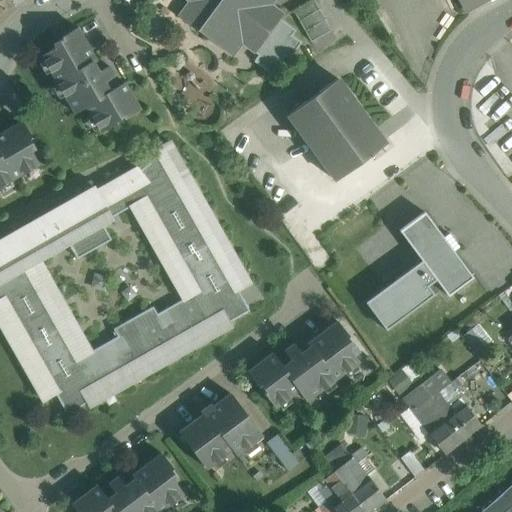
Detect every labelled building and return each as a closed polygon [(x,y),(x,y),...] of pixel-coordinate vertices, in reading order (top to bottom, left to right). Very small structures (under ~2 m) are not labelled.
[(186,0),(188,1),(178,15),(201,33),(204,29),(214,36),(216,34),(238,50),(242,44),(254,53),(265,37),(266,34),(265,31),(264,28),(260,26),(264,21),(272,27),(283,14),(271,5),(274,0),(186,0)] [(313,0),(311,0),(293,11),(311,41),(331,30),(313,0)] [(459,0),(465,11),(485,0),(459,0)] [(117,86),(112,78),(114,76),(108,66),(98,71),(93,63),(96,61),(77,28),(61,37),(62,39),(53,44),(56,48),(42,56),(56,81),(74,113),(86,106),(101,132),(116,123),(115,121),(123,117),(124,119),(140,110),(124,82),(117,86)] [(385,143),(337,78),(286,115),(334,180),(385,143)] [(22,121),(0,133),(0,185),(13,178),(38,163),(30,150),(34,147),(29,138),(31,137),(22,121)] [(55,394),(67,414),(86,403),(87,404),(86,405),(87,406),(232,324),(231,323),(230,323),(229,322),(249,311),(238,291),(248,285),(248,286),(250,285),(168,140),(166,141),(166,142),(144,155),(148,164),(139,171),(138,168),(97,192),(95,189),(96,189),(95,188),(0,241),(0,323),(44,402),(46,401),(46,400),(55,394)] [(443,238),(424,212),(399,230),(447,296),(472,277),(453,251),(459,247),(449,234),(443,238)] [(309,347),(301,353),(294,344),(276,357),(272,353),(247,372),(258,386),(260,385),(265,392),(264,393),(274,407),(297,390),(306,401),(335,379),(335,378),(358,361),(349,348),(352,345),(346,337),(348,336),(337,321),(306,344),(309,347)] [(440,370),(405,396),(404,400),(412,411),(431,397),(440,390),(449,383),(440,370)] [(449,383),(440,390),(444,395),(463,381),(459,376),(449,383)] [(481,426),(464,403),(455,410),(444,395),(440,390),(431,397),(463,440),(481,426)] [(230,393),(213,407),(211,404),(201,411),(203,414),(179,432),(190,447),(191,447),(195,453),(194,453),(206,468),(232,449),(236,455),(261,435),(246,415),(245,415),(241,409),(230,393)] [(463,440),(431,397),(412,411),(445,454),(463,440)] [(341,445),(326,457),(336,470),(344,464),(344,465),(352,458),(350,456),(341,445)] [(362,448),(350,456),(352,458),(353,457),(357,462),(367,455),(362,448)] [(423,469),(410,451),(401,458),(414,475),(423,469)] [(161,453),(131,476),(133,479),(125,485),(118,476),(100,489),(97,485),(71,504),(77,511),(157,511),(159,511),(182,493),(173,480),(177,478),(170,469),(172,468),(161,453)] [(366,457),(357,463),(357,462),(353,457),(352,458),(344,465),(344,464),(336,470),(334,472),(364,511),(369,511),(385,501),(366,476),(375,469),(366,457)] [(364,511),(334,472),(326,478),(330,483),(321,490),(336,511),(364,511)] [(511,511),(511,483),(479,511),(511,511)]
